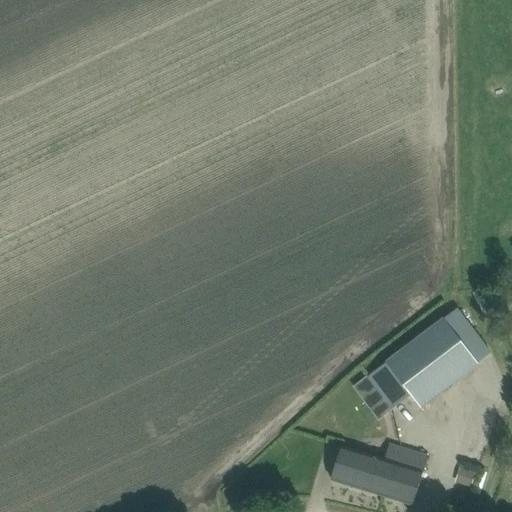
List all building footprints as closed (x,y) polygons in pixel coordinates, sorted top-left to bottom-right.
[(456,308),(367,378),(378,391),(392,410),(406,398),(416,411),(491,353),(456,308)] [(378,391),(367,378),(355,388),(365,401),(378,391)] [(394,412),(384,414),(390,438),(400,436),(394,412)] [(332,480),(385,496),(396,461),(399,462),(404,446),(390,442),(386,458),(343,446),(338,461),(332,480)] [(414,505),(420,486),(429,453),(404,446),(399,462),(396,461),(385,496),(414,505)] [(460,468),(456,482),(472,487),(477,473),(460,468)]
